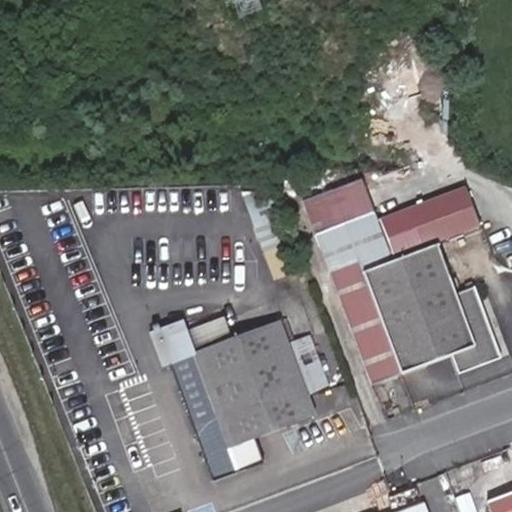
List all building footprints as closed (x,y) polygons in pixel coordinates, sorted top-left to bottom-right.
[(454,376),(497,360),(470,288),(450,295),(431,244),(387,260),(387,258),(475,225),(461,186),(372,218),(357,177),(303,197),(371,383),(446,356),(454,376)] [(269,210),(261,188),(253,188),(240,188),(230,192),(261,276),(289,266),(269,210)] [(275,339),(269,322),(224,338),(216,314),(179,328),(175,318),(141,331),(154,365),(160,363),(203,479),(256,461),(248,436),(303,415),(295,392),(275,339)] [(298,331),(275,339),(295,392),(318,384),(298,331)] [(167,441),(147,448),(152,464),(172,457),(167,441)] [(511,511),(511,481),(475,495),(481,511),(511,511)] [(417,511),(412,497),(374,511),(417,511)]
